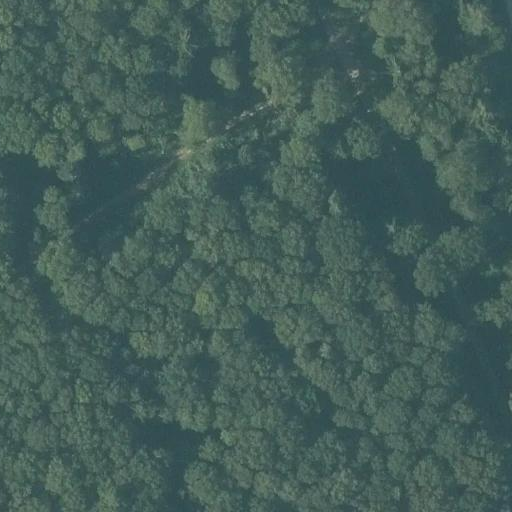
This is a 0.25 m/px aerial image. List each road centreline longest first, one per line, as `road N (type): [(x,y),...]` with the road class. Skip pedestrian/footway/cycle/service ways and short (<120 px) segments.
road 1 (track): [(342,56),(511,437)]
road 2 (track): [(0,279),(56,225),(263,118),(342,56)]
